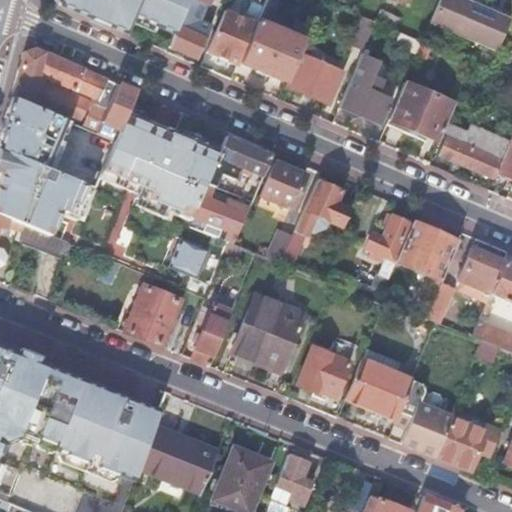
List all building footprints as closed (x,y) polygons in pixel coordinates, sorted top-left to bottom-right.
[(56,0),(57,1),(59,4),(123,32),(130,14),(135,0),(56,0)] [(135,0),(130,14),(143,19),(157,25),(174,32),(188,0),(135,0)] [(188,0),(174,32),(168,46),(196,58),(205,37),(211,24),(200,19),(206,4),(207,0),(188,0)] [(264,0),(261,7),(254,25),(238,61),(284,82),(306,29),(297,25),(292,37),(264,25),(275,0),(274,0),(264,0)] [(463,0),(439,0),(430,21),(495,48),(508,19),(463,0)] [(254,25),(261,7),(252,3),(244,21),(254,25)] [(223,12),(206,52),(236,65),(238,61),(254,25),(244,21),(223,12)] [(375,21),(360,15),(348,42),(363,48),(375,21)] [(154,33),(157,25),(143,19),(140,26),(154,33)] [(419,40),(398,31),(392,43),(414,52),(419,40)] [(430,45),(420,41),(415,53),(425,57),(430,45)] [(23,51),(11,96),(30,104),(31,99),(79,118),(85,103),(43,85),(45,79),(52,80),(94,98),(98,99),(107,79),(33,47),(23,51)] [(361,53),(337,108),(378,126),(390,98),(377,92),(382,81),(371,77),(378,61),(361,53)] [(299,54),(286,86),(327,103),(340,73),(299,54)] [(117,84),(107,79),(98,99),(94,98),(91,103),(91,105),(82,125),(94,130),(97,131),(106,109),(110,101),(117,84)] [(403,82),(387,119),(437,141),(453,103),(403,82)] [(97,131),(115,139),(128,110),(135,91),(117,84),(110,101),(106,109),(97,131)] [(11,96),(0,137),(0,149),(12,154),(45,167),(66,118),(30,104),(11,96)] [(115,139),(99,177),(100,177),(103,170),(115,175),(112,182),(133,191),(138,194),(137,197),(149,203),(148,205),(161,211),(162,208),(189,220),(191,216),(200,195),(205,182),(216,157),(219,150),(218,149),(216,155),(202,149),(204,143),(175,130),(155,122),(128,110),(115,139)] [(508,143),(506,148),(496,171),(510,177),(511,173),(511,133),(510,139),(508,143)] [(493,157),(445,135),(437,155),(492,179),(496,171),(506,148),(499,145),(493,157)] [(270,156),(225,136),(219,150),(216,157),(224,160),(219,171),(232,177),(236,166),(262,176),(270,156)] [(0,214),(50,235),(59,212),(77,220),(91,186),(74,179),(72,179),(45,167),(12,154),(0,149),(0,214)] [(224,160),(216,157),(205,182),(226,190),(232,177),(219,171),(224,160)] [(273,163),(259,196),(289,209),(304,175),(273,163)] [(315,180),(293,230),(305,235),(308,229),(314,232),(326,227),(328,221),(342,227),(350,208),(335,202),(340,191),(315,180)] [(200,195),(191,216),(237,234),(246,214),(225,205),(220,203),(200,195)] [(66,255),(71,244),(50,235),(0,214),(0,228),(5,230),(6,225),(23,231),(19,240),(61,257),(62,254),(66,255)] [(365,249),(362,255),(368,257),(370,251),(392,260),(408,223),(390,215),(381,236),(371,232),(364,249),(365,249)] [(411,222),(394,261),(407,266),(404,273),(413,276),(415,270),(432,277),(425,291),(434,295),(440,281),(457,241),(411,222)] [(118,242),(128,247),(135,231),(125,226),(118,242)] [(305,235),(293,230),(289,240),(301,245),(305,235)] [(196,279),(200,269),(208,250),(181,239),(169,267),(188,276),(196,279)] [(489,293),(503,261),(470,247),(457,279),(489,293)] [(511,265),(503,261),(489,293),(508,302),(505,307),(509,309),(511,303),(511,265)] [(434,295),(424,319),(434,323),(437,324),(453,287),(440,281),(434,295)] [(123,331),(160,346),(179,300),(142,285),(123,331)] [(243,356),(267,298),(251,291),(228,350),(243,356)] [(305,313),(267,298),(243,356),(282,372),(305,313)] [(485,302),(481,313),(485,315),(490,304),(485,302)] [(212,304),(190,358),(208,366),(230,312),(218,306),(212,304)] [(511,335),(477,322),(470,337),(475,339),(481,341),(490,345),(511,353),(511,335)] [(481,341),(475,339),(469,353),(475,355),(476,352),(481,341)] [(490,345),(481,341),(476,352),(485,356),(490,345)] [(0,433),(58,452),(135,477),(137,472),(155,423),(159,411),(0,346),(0,433)] [(311,347),(295,385),(313,392),(314,390),(333,398),(348,362),(311,347)] [(411,380),(360,359),(344,399),(395,420),(397,413),(411,380)] [(425,386),(411,380),(397,413),(410,418),(406,428),(399,443),(434,457),(450,417),(440,413),(418,404),(423,392),(425,386)] [(428,394),(423,392),(418,404),(440,413),(444,404),(440,396),(433,393),(428,394)] [(479,429),(450,417),(434,457),(469,471),(477,452),(478,448),(483,450),(481,454),(488,457),(499,430),(481,423),(479,429)] [(155,423),(137,472),(198,498),(218,449),(155,423)] [(0,433),(0,482),(14,488),(21,469),(46,479),(58,452),(0,433)] [(511,435),(501,462),(511,466),(511,435)] [(223,468),(210,500),(240,511),(250,511),(271,462),(238,449),(229,470),(223,468)] [(81,492),(72,511),(122,511),(135,477),(58,452),(46,479),(81,492)] [(308,463),(287,454),(274,485),(269,498),(286,504),(288,499),(302,505),(312,482),(310,481),(311,477),(303,473),(308,463)] [(360,511),(367,496),(372,485),(357,479),(346,507),(357,511),(360,511)] [(0,482),(0,502),(7,505),(14,488),(0,482)] [(414,511),(458,511),(459,510),(421,495),(414,511)] [(360,511),(408,511),(409,511),(404,510),(394,506),(377,499),(376,500),(367,496),(360,511)]
